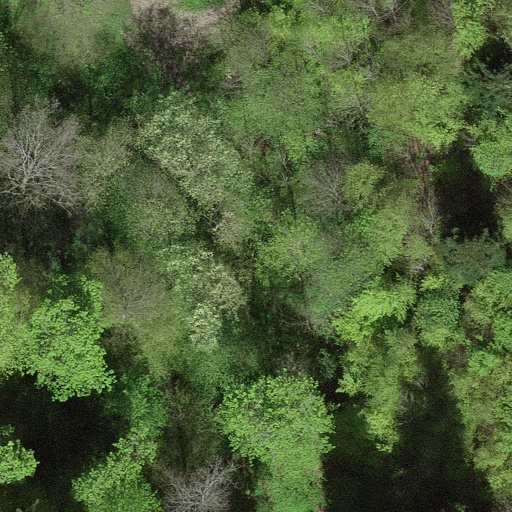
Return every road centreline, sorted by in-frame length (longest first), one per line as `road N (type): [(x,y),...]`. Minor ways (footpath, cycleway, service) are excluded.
road 1 (track): [(184,31),(227,142),(299,511)]
road 2 (track): [(152,0),(158,16),(184,31),(210,28),(249,0)]
